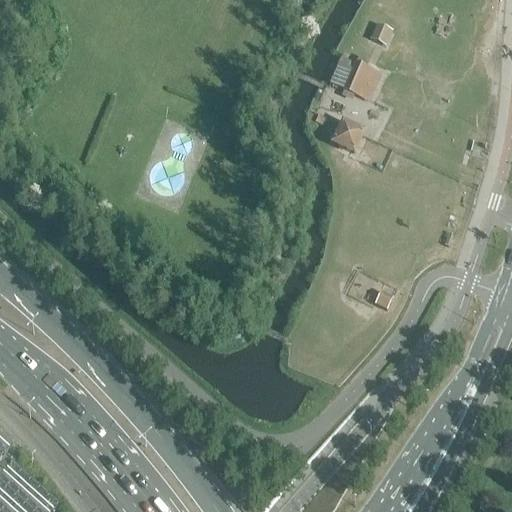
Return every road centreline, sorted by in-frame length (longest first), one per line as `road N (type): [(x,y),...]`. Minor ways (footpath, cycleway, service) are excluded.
road 1 (residential): [(419,304),(399,339),(312,436),(263,447),(0,218)]
road 2 (primary): [(214,511),(126,399),(0,275)]
road 3 (secondary): [(399,510),(480,370),(509,297)]
road 4 (primary): [(0,347),(151,511)]
